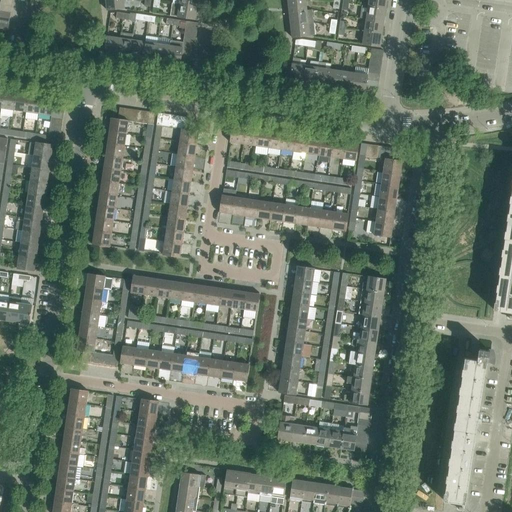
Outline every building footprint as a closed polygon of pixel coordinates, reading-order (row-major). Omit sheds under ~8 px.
[(105,0),(107,10),(122,9),(125,8),(123,0),(105,0)] [(305,0),(287,0),(289,12),(307,11),(305,0)] [(368,7),(385,9),(386,0),(365,0),(369,0),(368,7)] [(173,3),(171,16),(195,20),(197,7),(173,3)] [(366,19),(384,22),(385,9),(368,7),(361,6),(360,18),(366,19)] [(289,12),(290,25),(310,23),(314,23),(313,22),(308,23),(307,11),(289,12)] [(130,14),(125,13),(123,20),(135,22),(135,20),(136,14),(130,13),(130,14)] [(135,20),(148,22),(149,16),(136,14),(135,20)] [(364,31),(382,34),(384,22),(366,19),(364,31)] [(185,28),(197,30),(198,23),(186,21),(185,28)] [(290,25),(292,38),(312,36),(315,35),(314,23),(310,23),(290,25)] [(197,30),(185,28),(184,34),(196,36),(197,30)] [(362,44),(380,47),(382,34),(364,31),(362,44)] [(120,38),(107,36),(105,54),(117,56),(120,38)] [(120,38),(117,56),(130,58),(132,40),(120,38)] [(132,40),(130,58),(142,59),(145,42),(132,40)] [(181,58),(182,52),(183,48),(182,48),(183,46),(183,42),(171,41),(170,46),(167,63),(180,65),(181,58)] [(145,42),(142,59),(155,61),(157,44),(145,42)] [(157,44),(155,61),(167,63),(170,46),(157,44)] [(370,55),(382,57),(383,50),(371,49),(370,55)] [(370,55),(369,61),(381,63),(382,57),(370,55)] [(299,65),(292,64),(290,81),(302,83),(305,66),(306,61),(300,60),(299,65)] [(305,66),(302,83),(315,85),(318,62),(310,61),(310,66),(305,66)] [(318,62),(315,85),(327,87),(330,69),(331,64),(318,62)] [(355,73),(352,91),(365,92),(366,86),(367,80),(367,75),(367,73),(368,70),(355,68),(355,73)] [(330,69),(327,87),(340,89),(342,71),(330,69)] [(342,71),(340,89),(352,91),(355,73),(342,71)] [(13,110),(16,93),(3,91),(0,108),(13,110)] [(26,112),(28,95),(16,93),(13,110),(26,112)] [(39,114),(41,97),(28,95),(26,112),(39,114)] [(52,111),(53,106),(54,97),(53,97),(53,99),(41,97),(39,114),(50,115),(50,116),(51,116),(52,111)] [(112,119),(110,131),(126,133),(128,122),(129,122),(129,121),(124,120),(118,119),(110,118),(110,119),(112,119)] [(242,144),(245,127),(234,126),(234,124),(233,124),(230,143),(231,143),(231,142),(242,144)] [(14,131),(10,131),(9,136),(22,137),(23,133),(22,133),(23,127),(15,126),(14,131)] [(257,129),(245,127),(242,144),(255,146),(257,129)] [(192,130),(186,129),(181,129),(181,130),(182,130),(180,141),(197,143),(198,132),(200,132),(200,131),(192,130)] [(270,131),(257,129),(255,146),(268,148),(270,131)] [(125,146),(126,133),(110,131),(108,143),(125,146)] [(283,133),(270,131),(268,148),(280,149),(283,133)] [(296,135),(283,133),(280,149),(293,151),(296,135)] [(48,136),(47,141),(59,143),(60,137),(48,135),(48,136)] [(308,137),(296,135),(293,151),(306,153),(308,137)] [(321,139),(308,137),(306,153),(319,155),(321,139)] [(334,140),(321,139),(319,155),(331,157),(334,140)] [(344,159),(346,142),(334,140),(331,157),(344,159)] [(195,156),(197,143),(180,141),(179,153),(195,156)] [(54,146),(54,145),(35,142),(35,143),(36,143),(34,154),(51,157),(53,146),(54,146)] [(357,144),(346,142),(344,159),(355,161),(356,161),(359,143),(358,143),(357,144)] [(108,143),(106,156),(123,158),(125,146),(108,143)] [(366,156),(367,144),(361,143),(359,156),(366,156)] [(21,152),(15,151),(9,151),(7,163),(13,164),(19,165),(21,152)] [(193,168),(195,156),(179,153),(177,166),(193,168)] [(49,168),(51,157),(34,154),(32,167),(42,168),(49,169),(49,168)] [(106,156),(104,168),(121,171),(121,168),(123,158),(106,156)] [(358,167),(364,168),(365,168),(369,169),(369,168),(371,157),(366,156),(359,156),(358,167)] [(403,162),(395,160),(389,160),(385,159),(384,168),(383,171),(400,174),(401,168),(402,162),(403,162)] [(193,168),(177,166),(176,168),(175,178),(191,181),(193,168)] [(49,169),(42,168),(32,167),(32,168),(31,180),(47,182),(49,169)] [(121,171),(104,168),(102,181),(119,184),(121,171)] [(398,186),(400,174),(383,171),(381,184),(398,186)] [(251,174),(238,172),(237,178),(237,183),(245,185),(246,179),(250,179),(251,174)] [(175,178),(173,191),(189,193),(191,181),(175,178)] [(31,180),(29,192),(45,195),(47,182),(31,180)] [(102,181),(100,194),(117,196),(119,184),(102,181)] [(396,199),(398,186),(381,184),(380,197),(396,199)] [(222,195),(220,214),(221,214),(221,212),(232,214),(236,190),(224,189),(223,195),(222,195)] [(511,189),(494,310),(504,312),(504,314),(509,315),(509,319),(511,319),(511,189)] [(236,190),(232,214),(245,216),(247,199),(240,198),(235,197),(236,191),(236,190)] [(187,206),(189,193),(173,191),(171,203),(187,206)] [(43,207),(45,195),(29,192),(27,205),(43,207)] [(117,196),(100,194),(99,206),(115,209),(117,196)] [(394,212),(396,199),(380,197),(378,210),(394,212)] [(245,216),(257,218),(260,201),(247,199),(245,216)] [(272,203),(260,201),(257,218),(270,220),(272,203)] [(185,218),(187,206),(171,203),(169,216),(185,218)] [(270,220),(283,221),(285,205),(272,203),(270,220)] [(41,220),(43,207),(27,205),(25,218),(41,220)] [(298,207),(285,205),(283,221),(295,223),(298,207)] [(99,206),(97,219),(113,221),(115,209),(99,206)] [(295,223),(308,225),(310,209),(298,207),(295,223)] [(323,210),(310,209),(308,225),(321,227),(323,210)] [(321,227),(333,229),(336,212),(323,210),(321,227)] [(392,225),(394,212),(378,210),(376,222),(392,225)] [(347,214),(336,212),(333,229),(345,231),(344,232),(345,232),(348,214),(347,213),(347,214)] [(184,231),(185,218),(169,216),(167,229),(184,231)] [(25,218),(24,223),(17,222),(16,229),(40,233),(41,220),(25,218)] [(113,221),(97,219),(95,232),(111,234),(113,221)] [(392,225),(376,222),(374,234),(373,234),(373,235),(392,237),(392,236),(391,236),(392,225)] [(16,229),(14,242),(21,243),(38,246),(40,233),(16,229)] [(182,243),(184,231),(167,229),(166,241),(182,243)] [(110,247),(110,246),(111,234),(95,232),(93,243),(92,243),(92,244),(110,247)] [(180,256),(182,243),(166,241),(164,254),(162,253),(162,254),(181,257),(181,256),(180,256)] [(36,258),(38,246),(21,243),(19,256),(36,258)] [(34,270),(36,258),(19,256),(18,267),(17,267),(17,268),(35,271),(36,270),(34,270)] [(298,267),(296,278),(313,281),(314,270),(315,270),(315,269),(296,266),(296,267),(298,267)] [(88,275),(87,286),(103,289),(105,277),(106,277),(106,276),(87,274),(87,275),(88,275)] [(134,274),(131,293),(133,293),(144,294),(146,278),(135,276),(135,275),(134,274)] [(363,282),(362,289),(384,292),(386,279),(369,277),(368,283),(363,282)] [(159,280),(146,278),(144,294),(156,296),(159,280)] [(311,294),(313,281),(296,278),(294,291),(311,294)] [(171,281),(159,280),(156,296),(169,298),(171,281)] [(184,283),(171,281),(169,298),(181,300),(184,283)] [(197,285),(184,283),(181,300),(194,302),(197,285)] [(209,287),(197,285),(194,302),(207,304),(209,287)] [(101,301),(103,289),(87,286),(85,299),(101,301)] [(222,289),(209,287),(207,304),(219,305),(222,289)] [(234,291),(222,289),(219,305),(232,307),(234,291)] [(362,289),(360,301),(382,305),(384,292),(362,289)] [(247,293),(234,291),(232,307),(245,309),(247,293)] [(294,291),(292,304),(309,306),(311,294),(294,291)] [(258,294),(247,293),(245,309),(256,311),(256,312),(257,312),(260,293),(259,293),(258,294)] [(0,319),(7,321),(10,302),(11,296),(0,294),(0,319)] [(10,302),(7,321),(18,322),(21,303),(22,298),(11,296),(10,302)] [(21,303),(18,322),(30,324),(32,305),(33,300),(22,298),(21,303)] [(85,299),(83,312),(100,314),(101,301),(85,299)] [(359,314),(364,314),(380,317),(382,305),(360,301),(359,314)] [(307,319),(309,306),(292,304),(290,316),(307,319)] [(128,317),(140,319),(141,314),(142,308),(129,306),(128,312),(129,312),(128,317)] [(98,327),(100,314),(83,312),(81,324),(98,327)] [(364,314),(362,327),(378,329),(380,317),(364,314)] [(290,316),(288,329),(305,331),(307,319),(290,316)] [(81,324),(79,337),(96,339),(98,327),(81,324)] [(357,326),(356,333),(361,333),(360,340),(376,342),(378,329),(362,327),(357,326)] [(303,344),(305,331),(288,329),(287,342),(303,344)] [(94,351),(96,339),(79,337),(78,349),(76,348),(76,349),(83,351),(89,351),(94,352),(94,351)] [(351,345),(350,351),(375,355),(376,342),(360,340),(352,339),(351,345)] [(287,342),(285,354),(301,357),(303,344),(287,342)] [(122,363),(133,364),(136,349),(125,347),(125,345),(123,345),(121,364),(122,364),(122,363)] [(133,364),(146,366),(148,350),(136,349),(133,364)] [(490,352),(490,351),(479,349),(479,351),(470,350),(469,359),(465,358),(444,501),(454,502),(454,504),(459,505),(458,510),(465,511),(486,362),(488,362),(494,363),(494,352),(490,352)] [(146,366),(159,368),(161,352),(148,350),(146,366)] [(349,364),(351,364),(373,367),(375,355),(350,351),(349,364)] [(159,368),(171,370),(173,354),(161,352),(159,368)] [(171,370),(184,372),(186,356),(173,354),(171,370)] [(299,369),(301,357),(285,354),(283,367),(299,369)] [(184,372),(196,374),(199,358),(186,356),(184,372)] [(196,374),(209,376),(211,360),(199,358),(196,374)] [(209,376),(222,377),(224,361),(211,360),(209,376)] [(222,377),(234,379),(237,363),(224,361),(222,377)] [(249,364),(248,364),(248,365),(237,363),(234,379),(245,381),(245,382),(246,383),(249,364)] [(371,379),(373,367),(351,364),(351,370),(355,371),(354,377),(371,379)] [(283,367),(281,380),(298,382),(299,369),(283,367)] [(353,383),(352,390),(369,393),(371,379),(354,377),(348,376),(347,383),(353,383)] [(278,391),(278,392),(296,395),(297,394),(296,394),(298,382),(281,380),(279,391),(278,391)] [(321,398),(323,386),(317,385),(313,384),(312,391),(316,392),(316,397),(321,398)] [(86,403),(88,392),(89,392),(89,391),(70,388),(70,389),(72,390),(70,401),(86,403)] [(345,394),(344,401),(367,405),(369,393),(352,390),(351,395),(345,394)] [(284,396),(283,402),(296,404),(297,398),(284,396)] [(297,398),(296,404),(308,406),(309,399),(297,398)] [(160,403),(160,402),(141,399),(141,400),(142,400),(140,411),(157,413),(158,403),(160,403)] [(70,401),(68,413),(85,416),(86,403),(70,401)] [(155,426),(157,413),(140,411),(138,424),(155,426)] [(68,413),(66,426),(83,429),(85,416),(68,413)] [(278,439),(291,441),(293,424),(294,417),(282,415),(278,439)] [(118,426),(119,421),(113,420),(111,433),(117,434),(121,434),(122,427),(118,426)] [(318,428),(316,445),(328,446),(331,424),(332,423),(319,422),(318,428)] [(138,424),(136,436),(153,439),(155,426),(138,424)] [(293,424),(291,441),(303,443),(306,426),(293,424)] [(328,446),(341,448),(343,427),(344,426),(331,424),(328,446)] [(66,426),(64,439),(81,441),(83,429),(66,426)] [(306,426),(303,443),(316,445),(318,428),(306,426)] [(343,427),(341,448),(354,450),(354,449),(355,443),(356,437),(357,430),(357,427),(351,426),(351,428),(343,427)] [(369,432),(357,430),(356,437),(368,438),(369,432)] [(151,451),(153,439),(136,436),(134,449),(151,451)] [(64,439),(62,451),(79,454),(81,441),(64,439)] [(106,445),(101,444),(96,443),(94,453),(99,454),(99,457),(104,458),(106,445)] [(366,451),(367,444),(355,443),(354,449),(366,451)] [(134,449),(133,462),(149,464),(151,451),(134,449)] [(62,451),(60,464),(77,467),(79,454),(62,451)] [(147,477),(149,464),(133,462),(131,474),(147,477)] [(60,464),(59,477),(75,479),(77,467),(60,464)] [(239,471),(227,470),(223,493),(235,495),(239,471)] [(239,471),(235,495),(246,497),(247,497),(251,473),(239,471)] [(181,476),(180,484),(199,487),(204,488),(206,475),(201,475),(182,472),(181,472),(181,476)] [(247,497),(247,500),(259,502),(260,494),(262,475),(251,473),(247,497)] [(131,474),(129,487),(145,490),(147,477),(131,474)] [(260,494),(271,496),(274,477),(262,475),(260,494)] [(59,477),(57,490),(73,492),(75,479),(59,477)] [(283,502),(287,478),(274,477),(271,496),(271,500),(283,502)] [(301,503),(302,500),(305,481),(293,479),(289,502),(301,503)] [(317,483),(305,481),(302,500),(314,502),(317,483)] [(317,483),(314,502),(313,505),(325,507),(325,504),(328,484),(317,483)] [(180,484),(178,496),(198,499),(199,487),(180,484)] [(325,504),(337,506),(340,486),(328,484),(325,504)] [(349,507),(350,502),(351,495),(352,489),(353,488),(340,486),(337,506),(349,507)] [(143,502),(145,490),(129,487),(127,500),(143,502)] [(352,489),(351,495),(363,497),(364,491),(352,489)] [(55,502),(71,505),(73,492),(57,490),(55,502)] [(178,496),(176,507),(196,510),(198,499),(178,496)] [(127,500),(125,511),(142,511),(143,502),(127,500)] [(70,511),(71,505),(55,502),(53,511),(70,511)]
